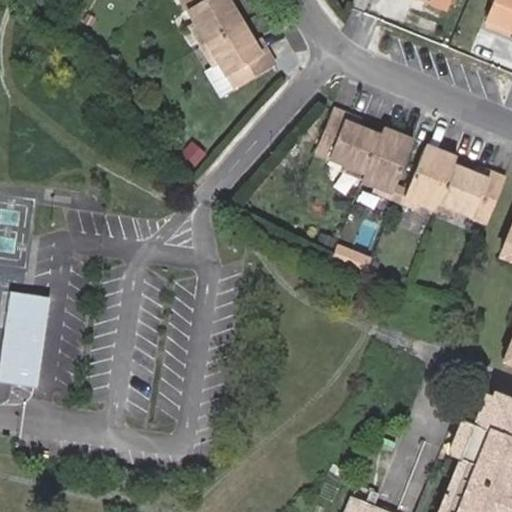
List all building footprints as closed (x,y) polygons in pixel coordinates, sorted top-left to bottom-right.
[(175,0),(188,21),(200,40),(233,19),(221,0),(175,0)] [(511,0),(489,0),(478,28),(511,40),(511,0)] [(258,46),(252,49),(245,37),(233,19),(200,40),(212,59),(228,84),(267,59),(258,46)] [(200,40),(188,21),(183,24),(195,43),(200,40)] [(251,34),(245,37),(252,49),(258,46),(251,34)] [(212,59),(200,40),(195,43),(207,62),(212,59)] [(359,173),(356,180),(369,186),(383,191),(386,183),(405,140),(378,128),(374,136),(350,125),(338,121),(341,113),(328,107),(309,151),(359,173)] [(353,118),(341,113),(338,121),(350,125),(353,118)] [(397,197),(427,209),(430,202),(450,210),(482,222),(499,179),(484,173),(480,181),(466,175),(445,166),(448,158),(418,145),(400,189),(397,197)] [(359,173),(338,164),(335,171),(356,180),(359,173)] [(480,181),(484,173),(470,167),(466,175),(480,181)] [(369,186),(367,191),(388,199),(394,186),(386,183),(383,191),(369,186)] [(397,197),(400,189),(394,186),(388,199),(414,210),(416,205),(397,197)] [(450,210),(430,202),(427,209),(447,218),(450,210)] [(511,319),(494,360),(511,366),(511,203),(491,254),(511,262),(511,303),(507,317),(511,319)] [(46,295),(6,289),(0,331),(0,384),(34,388),(46,295)] [(407,418),(415,399),(388,387),(379,405),(407,418)] [(351,493),(343,511),(511,511),(511,409),(490,401),(476,437),(467,459),(453,453),(448,465),(463,471),(446,511),(366,511),(371,501),(351,493)] [(467,459),(476,437),(462,431),(453,453),(467,459)]
